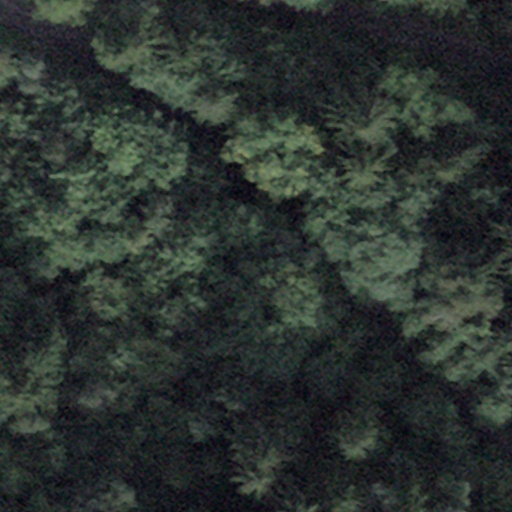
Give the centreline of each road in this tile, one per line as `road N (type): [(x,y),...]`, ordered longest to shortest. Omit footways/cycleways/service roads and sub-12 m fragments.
road 1 (track): [(0,28),(174,126),(511,474)]
road 2 (track): [(511,57),(317,0)]
